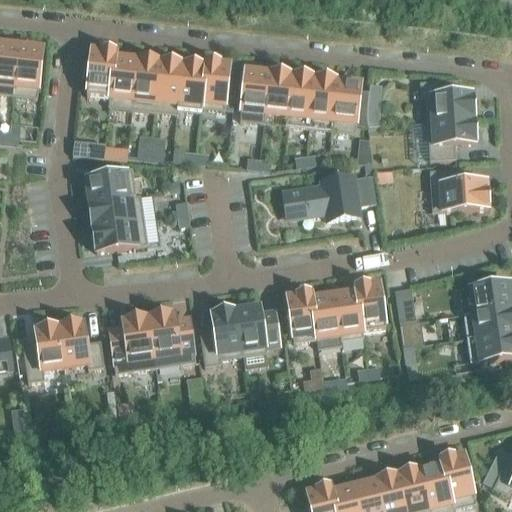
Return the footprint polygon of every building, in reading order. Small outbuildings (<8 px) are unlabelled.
[(0,48),(0,99),(12,101),(17,50),(6,49),(0,48)] [(86,100),(109,103),(110,103),(114,62),(115,62),(116,52),(91,49),(86,100)] [(17,50),(12,101),(36,104),(42,53),(40,53),(40,51),(30,50),(29,52),(17,50)] [(110,103),(109,103),(108,112),(130,115),(131,115),(136,64),(115,62),(114,62),(110,103)] [(136,64),(131,115),(153,117),(158,66),(136,64)] [(158,66),(153,117),(175,120),(176,115),(181,69),(158,66)] [(204,67),(204,71),(199,113),(224,115),(229,69),(219,68),(205,66),(205,67),(204,67)] [(199,113),(204,71),(181,69),(176,115),(199,117),(199,113)] [(264,129),(265,119),(264,119),(268,78),(245,75),(239,126),(264,129)] [(286,122),(291,80),(290,80),(290,78),(280,77),(280,79),(268,78),(264,119),(265,119),(286,122)] [(291,80),(286,122),(285,131),(308,134),(314,83),(291,80)] [(314,83),(308,134),(331,136),(336,85),(314,83)] [(336,85),(331,136),(354,139),(360,88),(358,87),(336,85)] [(473,124),(473,122),(472,102),(471,102),(471,99),(460,99),(459,85),(419,88),(420,104),(425,104),(426,127),(473,124)] [(368,87),(368,95),(366,109),(378,110),(381,88),(368,87)] [(473,124),(426,127),(429,166),(455,164),(454,150),(474,148),(474,146),(473,126),(473,124)] [(8,138),(0,136),(0,146),(7,148),(8,138)] [(18,139),(8,138),(7,148),(17,149),(18,139)] [(83,162),(84,162),(85,148),(73,146),(72,160),(83,162)] [(93,146),(91,160),(103,162),(104,154),(104,149),(105,148),(93,146)] [(136,162),(149,163),(150,153),(137,152),(136,162)] [(164,154),(150,153),(149,163),(162,164),(164,154)] [(114,155),(104,154),(103,162),(103,164),(113,165),(114,155)] [(184,157),(183,167),(195,168),(196,158),(184,157)] [(207,169),(208,159),(196,158),(195,168),(207,169)] [(362,169),(371,168),(370,158),(360,159),(362,169)] [(304,161),(305,171),(315,170),(314,160),(304,161)] [(295,173),(305,171),(304,161),(294,163),(295,173)] [(245,173),(257,175),(258,165),(246,163),(245,173)] [(270,166),(258,165),(257,175),(269,176),(270,166)] [(392,174),(376,175),(377,186),(392,185),(392,174)] [(469,188),(468,174),(429,176),(432,218),(487,214),(487,210),(488,210),(487,197),(486,197),(486,187),(469,188)] [(87,196),(89,209),(135,202),(135,201),(131,178),(131,177),(85,184),(86,186),(84,186),(85,197),(87,196)] [(325,218),(326,226),(359,221),(357,211),(374,209),(370,182),(353,185),(353,182),(320,187),(321,192),(283,198),(286,218),(308,215),(309,221),(325,218)] [(179,196),(178,186),(168,187),(169,197),(179,196)] [(143,225),(139,200),(135,201),(135,202),(89,209),(92,232),(143,225)] [(185,207),(175,208),(177,220),(187,219),(185,207)] [(187,219),(177,220),(179,232),(189,231),(187,219)] [(143,225),(92,232),(94,244),(92,244),(93,255),(95,254),(96,257),(146,250),(143,225)] [(467,283),(472,317),(472,318),(511,312),(511,304),(510,288),(489,291),(488,280),(467,283)] [(354,292),(354,297),(355,296),(361,338),(362,338),(385,334),(378,288),(368,290),(368,289),(367,286),(355,287),(355,291),(355,292),(354,292)] [(293,348),(316,344),(310,303),(311,303),(310,298),(309,298),(308,294),(296,296),(296,300),(286,302),(293,348)] [(410,294),(394,296),(399,328),(415,326),(410,294)] [(363,342),(362,338),(361,338),(355,296),(354,297),(333,300),(339,341),(338,341),(338,346),(363,342)] [(339,341),(333,300),(311,303),(310,303),(316,344),(338,341),(339,341)] [(242,361),(235,315),(233,316),(233,315),(231,316),(230,311),(214,314),(215,318),(213,318),(213,319),(211,319),(214,339),(200,341),(204,372),(220,369),(219,364),(242,361)] [(235,315),(242,361),(266,358),(265,353),(279,351),(275,321),(261,323),(259,312),(235,315)] [(511,336),(511,312),(472,318),(472,317),(462,319),(466,343),(511,336)] [(147,318),(155,373),(195,368),(189,328),(175,330),(173,314),(147,318)] [(155,373),(147,318),(121,321),(123,338),(109,340),(115,379),(155,373)] [(62,373),(56,332),(55,332),(54,327),(37,329),(38,334),(36,335),(37,335),(35,335),(36,347),(22,349),(28,388),(44,385),(42,376),(62,373)] [(56,332),(62,373),(87,370),(87,374),(103,372),(100,346),(85,348),(83,328),(57,332),(56,332)] [(511,362),(511,336),(466,343),(469,368),(511,362)] [(403,356),(413,355),(411,341),(401,343),(403,356)] [(0,346),(0,376),(11,375),(7,345),(0,346)] [(403,356),(405,370),(415,368),(413,355),(403,356)] [(378,372),(367,374),(368,383),(377,382),(379,382),(378,372)] [(358,385),(368,383),(367,374),(357,375),(358,385)] [(332,385),(322,386),(323,396),(333,395),(332,385)] [(323,396),(322,386),(312,387),(313,397),(323,396)] [(201,396),(189,398),(191,412),(203,410),(201,396)] [(125,409),(116,411),(117,423),(127,421),(125,409)] [(116,425),(115,416),(108,417),(98,418),(99,427),(116,425)] [(25,427),(13,429),(15,439),(27,437),(25,427)] [(441,469),(451,511),(461,511),(475,509),(462,454),(438,460),(440,469),(441,469)] [(494,465),(504,470),(492,493),(507,501),(509,496),(511,497),(511,458),(510,458),(509,459),(499,454),(494,465)] [(451,511),(441,469),(440,469),(419,474),(427,511),(451,511)] [(427,511),(419,474),(397,480),(404,511),(427,511)] [(404,511),(397,480),(374,485),(381,511),(404,511)] [(381,511),(374,485),(352,491),(357,511),(381,511)] [(334,511),(330,496),(331,496),(329,486),(305,492),(309,511),(334,511)] [(357,511),(352,491),(331,496),(330,496),(334,511),(357,511)]
